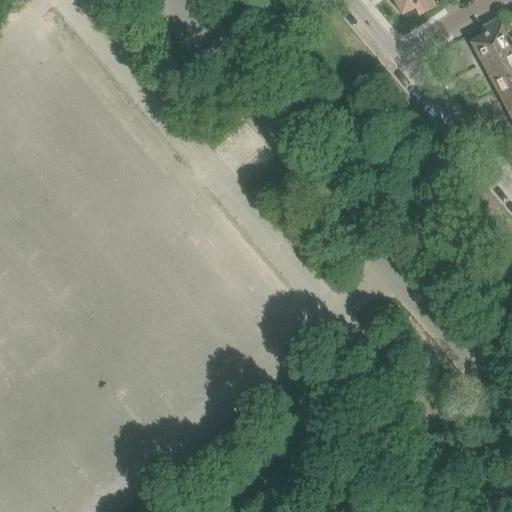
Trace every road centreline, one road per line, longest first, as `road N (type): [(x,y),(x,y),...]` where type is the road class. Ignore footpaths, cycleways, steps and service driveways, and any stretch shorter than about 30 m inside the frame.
road 1 (unclassified): [(506,511),(336,315)]
road 2 (unclassified): [(65,0),(217,178)]
road 3 (unclassified): [(511,415),(389,273)]
road 4 (unclassified): [(389,273),(268,132)]
road 5 (unclassified): [(336,315),(217,178)]
road 6 (unclassified): [(511,190),(398,58)]
road 7 (unclassified): [(268,132),(161,0)]
